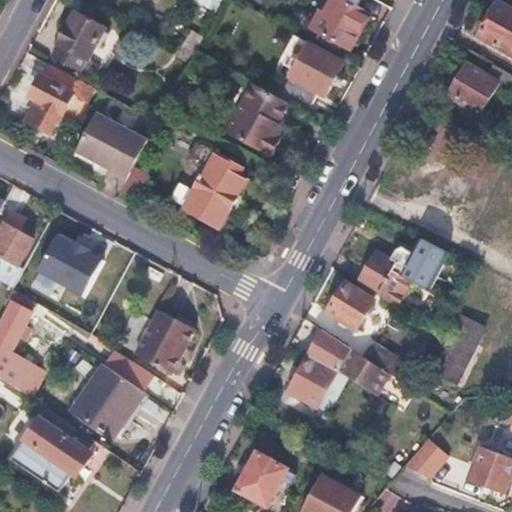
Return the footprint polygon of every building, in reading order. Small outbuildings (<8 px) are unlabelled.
[(328,0),(322,13),(317,10),(308,27),(347,48),(355,35),(356,35),(368,13),(345,0),(328,0)] [(511,11),(496,3),(478,36),(511,54),(511,11)] [(105,29),(74,12),(66,27),(58,42),(60,44),(54,55),(78,68),(84,57),(89,60),(105,29)] [(342,63),(307,44),(283,89),(309,103),(316,91),(324,96),(342,63)] [(223,69),(211,63),(207,72),(218,78),(223,69)] [(93,89),(46,64),(37,80),(29,95),(35,99),(24,119),(47,132),(55,117),(59,119),(72,93),(86,101),(93,89)] [(491,77),(468,65),(450,98),(466,106),(462,113),(480,122),(500,83),(510,88),(511,84),(511,73),(497,66),(491,77)] [(197,70),(188,66),(180,81),(189,85),(197,70)] [(289,105),(252,85),(225,136),(262,156),(264,153),(271,158),(281,139),(277,138),(273,135),(278,126),(289,105)] [(149,139),(98,112),(76,151),(109,170),(100,186),(118,196),(133,168),(149,139)] [(282,128),(278,126),(273,135),(277,138),(282,128)] [(189,166),(203,174),(194,190),(198,193),(188,212),(220,229),(229,211),(236,211),(241,202),(238,194),(246,180),(237,175),(242,167),(218,154),(216,146),(205,140),(198,141),(188,159),(189,166)] [(149,176),(133,168),(118,196),(134,205),(149,176)] [(25,219),(12,211),(4,223),(18,231),(25,219)] [(18,231),(4,223),(0,230),(0,256),(17,266),(32,239),(18,231)] [(128,247),(112,238),(87,281),(103,290),(128,247)] [(389,257),(376,250),(357,283),(396,308),(411,281),(428,291),(448,254),(420,238),(411,254),(400,249),(397,249),(394,249),(392,251),(389,257)] [(58,252),(37,240),(17,279),(12,288),(45,306),(66,267),(54,261),(58,252)] [(71,259),(58,252),(54,261),(66,267),(71,259)] [(0,269),(0,281),(12,288),(17,279),(0,269)] [(373,303),(344,285),(327,312),(356,330),(373,303)] [(101,310),(83,298),(75,309),(90,319),(93,315),(97,318),(101,310)] [(0,376),(1,377),(15,356),(11,353),(12,351),(13,349),(29,358),(36,344),(20,336),(22,334),(25,327),(34,311),(10,299),(7,305),(11,307),(0,327),(0,376)] [(194,329),(158,308),(134,352),(171,372),(194,329)] [(486,328),(462,316),(433,373),(457,384),(486,328)] [(30,329),(25,327),(22,334),(26,336),(30,329)] [(378,367),(322,331),(307,358),(336,374),(343,363),(352,369),(369,380),(378,367)] [(377,334),(368,350),(416,381),(425,364),(377,334)] [(29,363),(12,351),(11,353),(15,356),(1,377),(14,386),(29,363)] [(336,374),(307,358),(288,393),(327,414),(346,380),(336,374)] [(42,371),(29,363),(14,386),(28,395),(42,371)] [(352,369),(343,363),(336,374),(346,380),(352,369)] [(143,390),(105,364),(73,412),(110,438),(143,390)] [(511,414),(500,414),(495,425),(511,424),(511,414)] [(68,437),(40,417),(11,457),(58,491),(71,473),(75,476),(91,453),(75,442),(78,437),(71,432),(68,437)] [(511,474),(511,459),(481,448),(468,480),(505,493),(511,474)] [(444,461),(432,450),(414,470),(430,476),(444,461)] [(289,470),(256,452),(235,491),(268,508),(283,482),(288,471),(289,470)] [(295,475),(288,471),(283,482),(290,485),(295,475)] [(353,511),(362,498),(320,475),(299,511),(353,511)]
